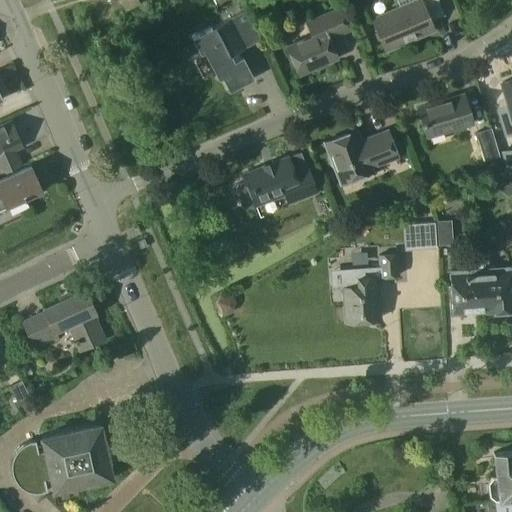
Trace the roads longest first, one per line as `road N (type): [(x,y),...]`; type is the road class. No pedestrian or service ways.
road 1 (residential): [(511,30),(440,71),(326,105),(91,202)]
road 2 (tertiary): [(255,498),(312,447),(356,427),(511,409)]
road 3 (unknown): [(157,356),(38,417),(12,439),(4,453),(8,470),(38,511)]
road 4 (unclassified): [(91,202),(1,0)]
road 5 (unclassified): [(191,423),(108,248)]
road 6 (residential): [(105,511),(191,423)]
